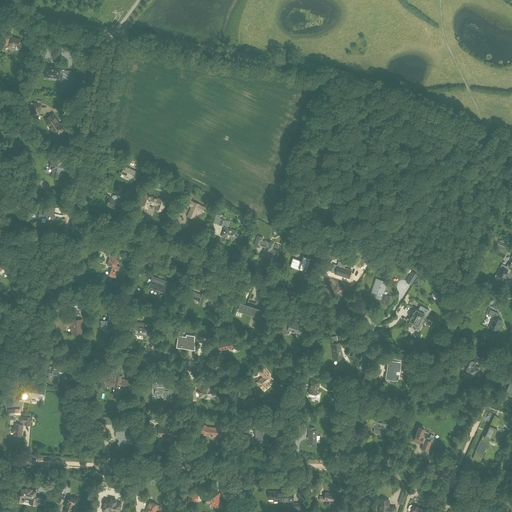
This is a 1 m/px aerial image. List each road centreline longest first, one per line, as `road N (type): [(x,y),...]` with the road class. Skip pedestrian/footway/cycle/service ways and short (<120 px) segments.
road 1 (residential): [(338,466),(370,321),(69,214)]
road 2 (unclassified): [(511,154),(334,72),(112,32)]
road 3 (residential): [(240,511),(229,373),(15,345)]
road 4 (track): [(338,466),(0,458)]
road 5 (track): [(69,214),(112,32)]
road 6 (track): [(0,376),(59,254),(69,214)]
road 7 (track): [(450,482),(511,336)]
